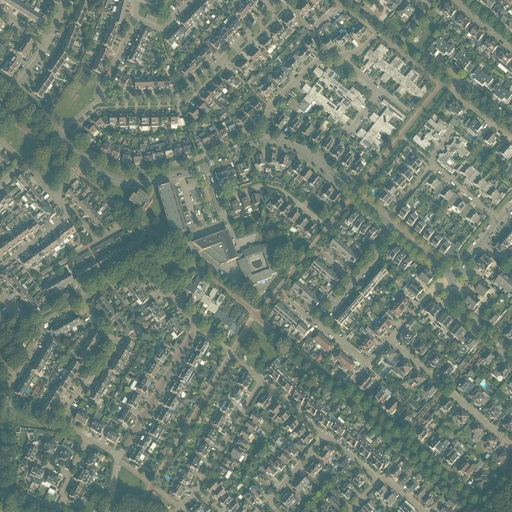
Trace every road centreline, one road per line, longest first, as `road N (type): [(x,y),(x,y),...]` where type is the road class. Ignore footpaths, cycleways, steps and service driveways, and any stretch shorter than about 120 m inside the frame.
road 1 (residential): [(101,99),(180,98),(254,28),(270,6),(261,0)]
road 2 (residential): [(351,384),(476,497),(511,470)]
road 3 (residential): [(86,161),(93,153),(113,167),(154,169),(197,158),(266,118)]
road 4 (residential): [(79,302),(107,338),(62,418),(87,436)]
road 5 (residential): [(511,446),(390,339)]
road 6 (residential): [(118,459),(195,326)]
road 7 (residential): [(195,492),(261,380)]
road 8 (tertiary): [(86,161),(131,181),(205,166)]
